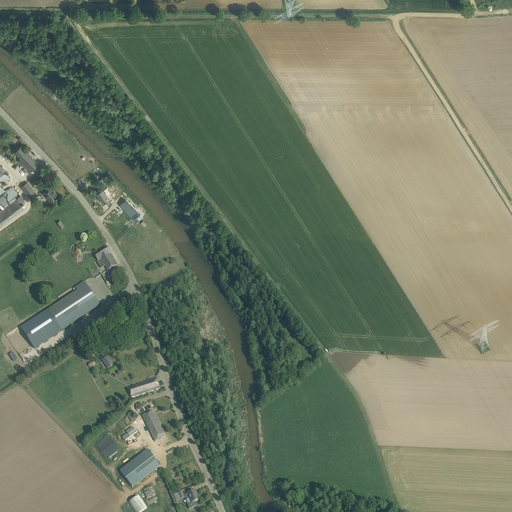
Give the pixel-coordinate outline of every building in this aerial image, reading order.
[(22,146),(15,152),(21,158),(18,161),(29,173),(39,164),(22,146)] [(0,194),(5,191),(1,185),(10,178),(0,164),(0,194)] [(21,187),(30,199),(31,199),(37,194),(27,182),(21,187)] [(51,186),(43,192),(45,195),(46,194),(52,201),(59,196),(51,186)] [(97,194),(104,204),(110,199),(103,190),(97,194)] [(16,199),(17,200),(0,213),(0,224),(23,208),(21,205),(26,202),(21,196),(16,199)] [(126,199),(120,205),(123,207),(134,219),(140,214),(126,199)] [(101,259),(108,270),(116,265),(109,254),(111,253),(107,247),(95,255),(99,261),(101,259)] [(59,252),(56,249),(50,253),(53,257),(59,252)] [(28,324),(23,327),(30,337),(37,347),(62,331),(67,328),(100,306),(86,285),(77,291),(52,308),(48,310),(37,317),(28,324)] [(109,356),(102,361),(108,369),(114,364),(109,356)] [(117,364),(108,370),(111,374),(120,368),(117,364)] [(156,378),(152,379),(137,384),(138,386),(129,389),(131,398),(160,389),(156,378)] [(153,411),(142,416),(150,433),(151,432),(153,435),(151,436),(154,442),(157,441),(166,437),(153,411)] [(133,422),(136,420),(131,413),(128,415),(133,422)] [(122,437),(128,445),(110,459),(110,462),(126,463),(136,455),(149,446),(138,431),(135,431),(132,426),(126,431),(126,434),(122,437)] [(108,435),(96,446),(107,460),(119,450),(108,435)] [(160,466),(148,450),(120,471),(132,487),(160,466)] [(147,498),(156,495),(152,486),(144,490),(147,498)] [(197,494),(196,490),(187,494),(191,503),(188,505),(189,509),(197,506),(195,502),(199,500),(196,494),(197,494)] [(182,492),(179,493),(179,491),(171,495),(176,505),(183,501),(182,499),(185,498),(182,492)] [(142,511),(147,509),(138,496),(129,503),(135,511),(142,511)]
